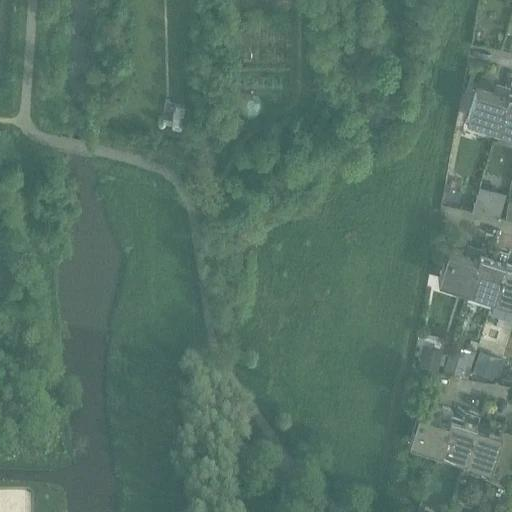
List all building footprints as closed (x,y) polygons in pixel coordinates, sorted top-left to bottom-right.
[(476,87),(466,117),(496,127),(507,92),(508,93),(510,87),(499,84),(496,93),(483,89),(476,87)] [(507,92),(496,127),(511,131),(511,93),(508,93),(507,92)] [(507,191),(479,185),(474,210),(501,216),(507,191)] [(438,278),(468,287),(479,253),(480,253),(481,248),(470,245),(467,254),(448,248),(438,278)] [(468,287),(494,296),(505,262),(508,253),(497,249),(494,258),(480,253),(479,253),(468,287)] [(511,263),(505,262),(494,296),(490,307),(511,314),(511,263)] [(481,340),(500,348),(505,335),(494,330),(499,318),(492,315),(481,340)] [(451,347),(449,370),(498,373),(499,352),(480,351),(480,349),(451,347)] [(418,409),(409,439),(439,449),(450,415),(452,410),(441,406),(438,415),(424,411),(418,409)] [(450,415),(439,449),(465,457),(476,423),(477,423),(479,414),(468,410),(465,420),(450,415)] [(465,457),(462,467),(488,476),(505,422),(493,419),(491,428),(477,423),(476,423),(465,457)]
